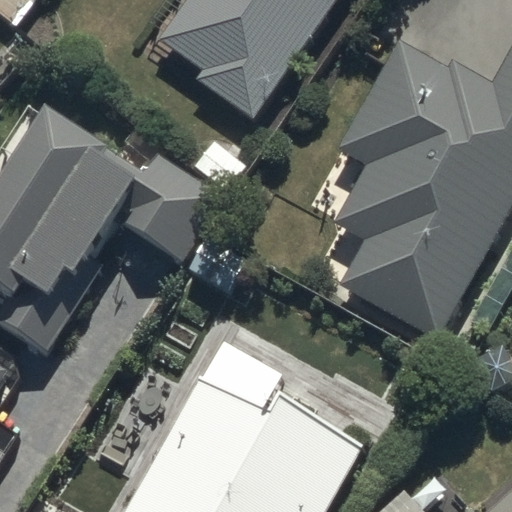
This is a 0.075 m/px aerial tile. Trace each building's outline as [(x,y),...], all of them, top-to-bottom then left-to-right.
[(196,0),(163,48),(259,114),(338,0),(196,0)] [(344,284),(441,337),(511,206),(511,40),(488,85),(404,40),(346,147),(373,162),(340,222),(369,238),(344,284)] [(58,127),(0,212),(0,289),(12,298),(0,314),(0,331),(35,354),(123,224),(184,266),(230,197),(159,149),(138,180),(58,127)] [(0,387),(12,368),(0,360),(0,387)] [(138,511),(329,511),(367,441),(219,362),(138,511)] [(511,511),(511,484),(481,511),(434,511),(430,508),(425,511),(511,511)]
